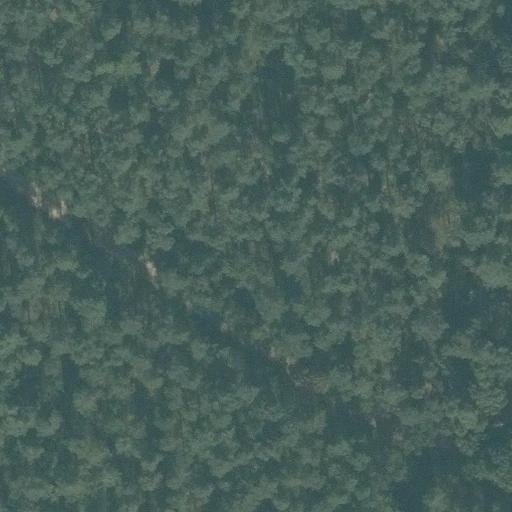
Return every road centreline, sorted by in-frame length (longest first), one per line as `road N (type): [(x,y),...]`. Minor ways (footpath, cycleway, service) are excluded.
road 1 (track): [(429,438),(398,429),(323,383),(0,170)]
road 2 (track): [(511,1),(429,438)]
